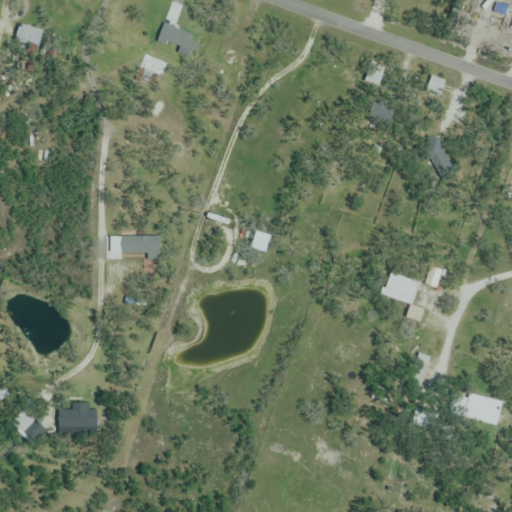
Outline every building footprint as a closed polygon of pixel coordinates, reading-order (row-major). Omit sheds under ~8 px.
[(158,39),(196,55),(201,45),(192,41),(194,36),(164,24),(158,39)] [(18,46),(43,45),(42,26),(17,28),(18,46)] [(427,89),(440,94),(445,81),(432,76),(427,89)] [(447,167),(447,137),(426,137),(426,167),(447,167)] [(120,255),(159,255),(159,237),(120,237),(120,255)] [(503,400),(465,393),(460,417),(498,425),(503,400)] [(91,403),(74,403),(74,410),(60,410),(60,435),(98,435),(98,410),(91,410),(91,403)] [(26,434),(38,443),(48,430),(36,421),(26,434)]
